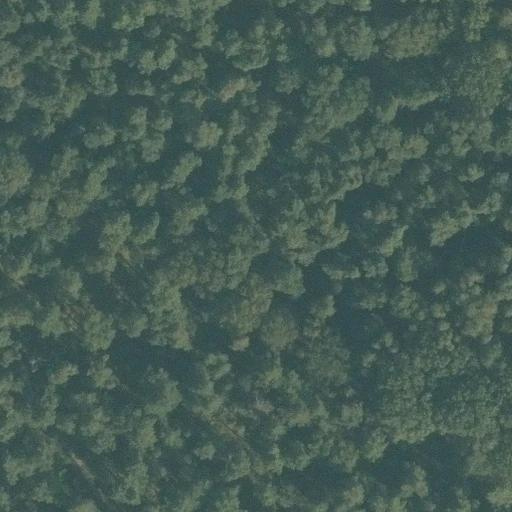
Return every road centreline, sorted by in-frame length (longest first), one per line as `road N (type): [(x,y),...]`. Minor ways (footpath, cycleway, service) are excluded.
road 1 (track): [(0,250),(109,162),(0,89)]
road 2 (track): [(152,511),(52,389)]
